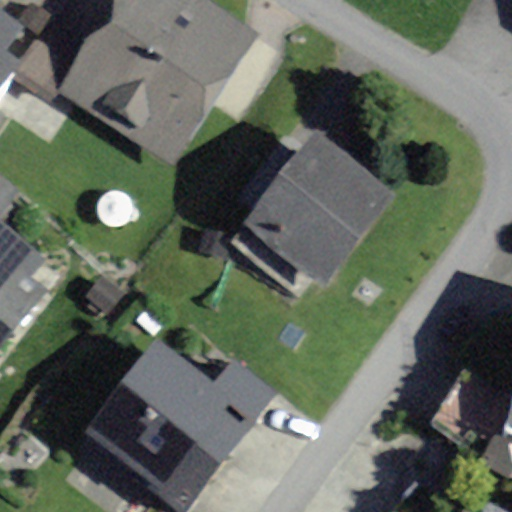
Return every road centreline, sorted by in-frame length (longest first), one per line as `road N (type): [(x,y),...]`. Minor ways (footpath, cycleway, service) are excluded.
road 1 (residential): [(511,208),(487,253),(291,511)]
road 2 (residential): [(326,0),(444,70),(487,113),(511,158)]
